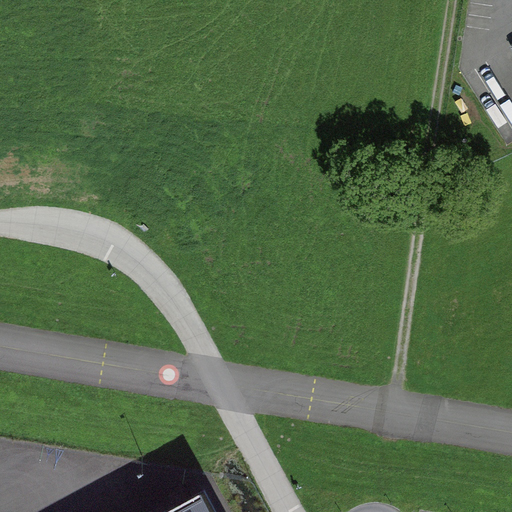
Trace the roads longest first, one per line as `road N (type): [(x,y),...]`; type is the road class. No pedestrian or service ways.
road 1 (residential): [(0,228),(94,247),(139,270),(195,339),(292,511)]
road 2 (track): [(396,413),(454,0)]
